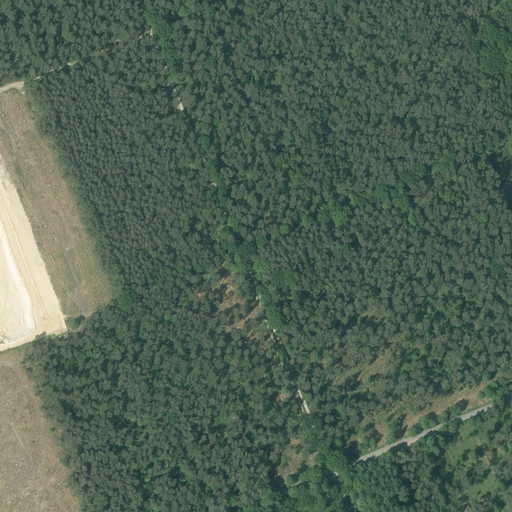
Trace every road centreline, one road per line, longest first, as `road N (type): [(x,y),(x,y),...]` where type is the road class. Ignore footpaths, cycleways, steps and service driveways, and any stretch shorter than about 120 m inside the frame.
road 1 (track): [(135,0),(347,511)]
road 2 (unknown): [(128,0),(327,474)]
road 3 (track): [(494,151),(135,295)]
road 4 (unclassified): [(238,511),(511,398)]
road 5 (track): [(0,93),(230,0)]
